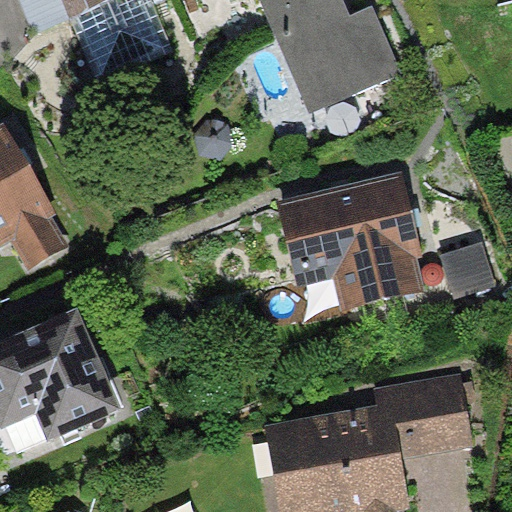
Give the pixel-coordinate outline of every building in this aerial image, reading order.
[(67,0),(99,72),(172,39),(155,0),(67,0)] [(343,0),(255,0),(306,112),(401,69),(374,8),(352,18),(343,0)] [(0,245),(16,237),(31,264),(65,246),(50,218),(59,213),(7,121),(0,124),(0,245)] [(422,166),(282,204),(301,272),(344,261),(354,298),(422,280),(410,235),(438,227),(422,166)] [(83,307),(0,342),(0,421),(4,431),(37,417),(48,444),(127,410),(83,307)] [(413,511),(403,460),(480,446),(465,370),(376,387),(379,403),(265,424),(281,511),(413,511)]
